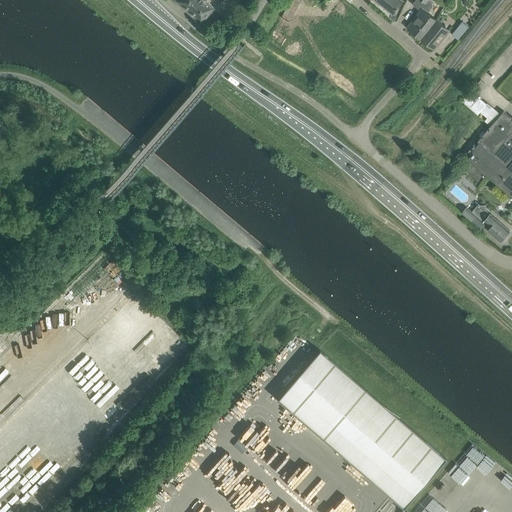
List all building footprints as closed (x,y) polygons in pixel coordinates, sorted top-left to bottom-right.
[(174,0),(200,22),(213,7),(204,0),(238,0),(240,1),(240,0),(174,0)] [(289,0),(288,2),(279,18),(286,23),(300,0),(289,0)] [(375,0),(392,13),(403,0),(402,0),(375,0)] [(437,20),(427,12),(431,7),(432,5),(432,3),(432,1),(430,0),(415,0),(412,4),(420,10),(407,26),(422,38),(437,20)] [(422,38),(435,48),(450,30),(437,20),(422,38)] [(462,22),(452,34),(458,39),(464,33),(468,27),(462,22)] [(498,111),(479,95),(488,85),(481,79),(462,100),(487,122),(498,111)] [(474,164),(467,172),(479,182),(486,174),(511,196),(511,117),(504,110),(501,113),(488,128),(477,141),(479,142),(472,150),(474,152),(468,159),(474,164)] [(415,147),(435,157),(443,141),(424,131),(415,147)] [(477,216),(476,215),(466,206),(461,212),(481,229),(486,223),(490,227),(488,229),(501,241),(510,230),(490,213),(484,208),(477,216)] [(403,507),(439,465),(446,458),(319,349),(277,398),(403,507)] [(440,481),(428,494),(445,511),(490,511),(493,509),(484,500),(472,511),(459,511),(465,505),(440,481)]
